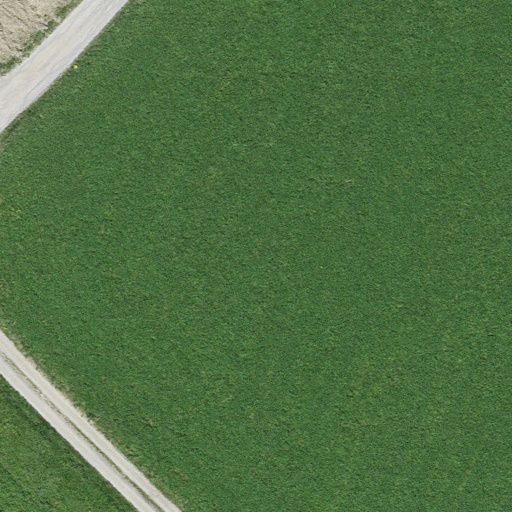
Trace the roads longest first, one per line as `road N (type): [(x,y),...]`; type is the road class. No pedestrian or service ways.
road 1 (track): [(0,364),(151,511)]
road 2 (track): [(0,110),(99,0)]
